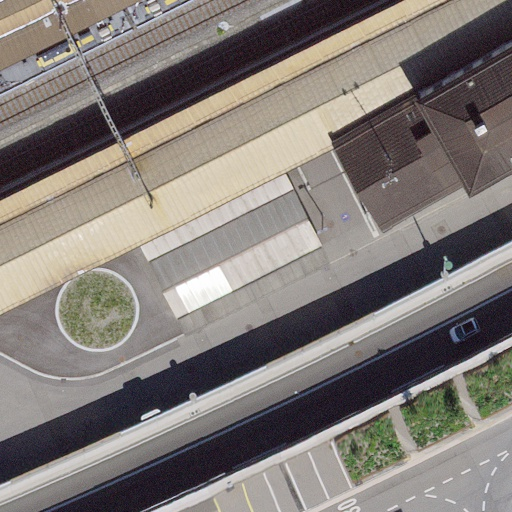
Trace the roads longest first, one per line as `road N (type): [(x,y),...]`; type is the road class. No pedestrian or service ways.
road 1 (residential): [(511,202),(103,406),(0,425)]
road 2 (motorway): [(511,330),(131,511)]
road 3 (motorway): [(377,511),(511,442)]
